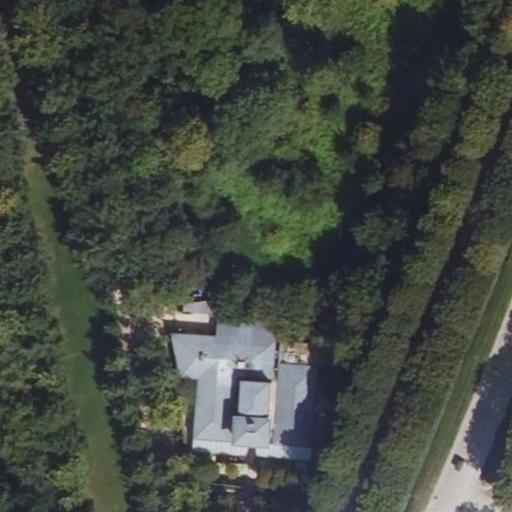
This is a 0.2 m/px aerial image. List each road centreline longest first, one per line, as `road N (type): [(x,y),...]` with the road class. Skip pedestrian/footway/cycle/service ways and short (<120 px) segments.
road 1 (track): [(185,511),(73,0)]
road 2 (track): [(0,212),(63,511)]
